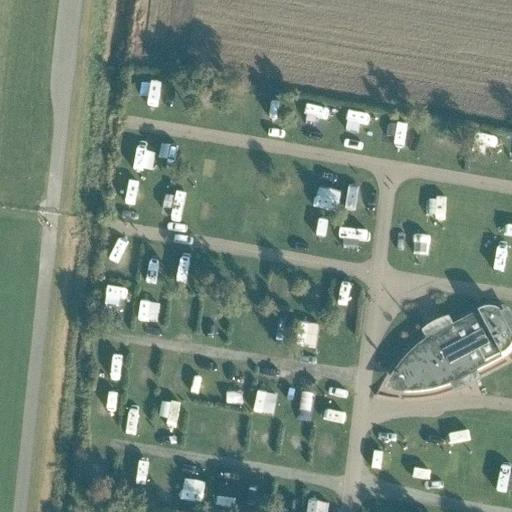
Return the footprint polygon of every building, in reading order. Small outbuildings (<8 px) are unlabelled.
[(266,119),(287,119),(287,98),(267,98),(266,119)] [(419,153),(424,132),(402,127),(397,148),(419,153)] [(440,130),(441,153),(463,152),(462,129),(440,130)] [(495,163),(497,143),(476,141),(474,161),(495,163)] [(131,202),(131,179),(118,179),(118,202),(131,202)] [(107,263),(130,265),(132,244),(109,242),(107,263)] [(168,279),(168,254),(143,254),(143,279),(168,279)] [(274,268),(268,296),(290,300),(296,272),(274,268)] [(243,274),(240,293),(261,298),(265,278),(243,274)] [(138,318),(162,319),(163,292),(139,291),(138,318)] [(358,313),(359,293),(341,292),(339,312),(358,313)] [(511,336),(501,316),(492,314),(478,315),(426,343),(411,354),(400,367),(393,378),(389,384),(386,395),(393,396),(406,398),(421,396),(435,396),(449,389),(504,362),(511,354),(511,336)] [(238,315),(237,337),(259,338),(260,315),(238,315)] [(99,360),(96,381),(119,384),(122,363),(99,360)] [(168,361),(162,385),(183,390),(189,366),(168,361)] [(194,391),(207,392),(208,384),(222,385),(224,365),(197,362),(194,391)] [(131,386),(154,387),(155,366),(132,365),(131,386)] [(95,391),(93,423),(120,424),(122,392),(95,391)] [(178,435),(183,412),(159,407),(154,431),(178,435)] [(237,441),(244,418),(223,412),(217,435),(237,441)] [(271,450),(276,429),(268,427),(263,448),(271,450)] [(379,463),(401,463),(401,442),(380,442),(379,463)] [(88,474),(110,475),(110,455),(88,455),(88,474)] [(474,455),(470,484),(490,486),(494,458),(474,455)] [(146,487),(144,495),(160,497),(161,487),(173,488),(176,467),(135,461),(131,485),(146,487)] [(181,501),(201,502),(202,477),(183,476),(181,501)] [(340,511),(343,502),(325,498),(321,511),(340,511)]
